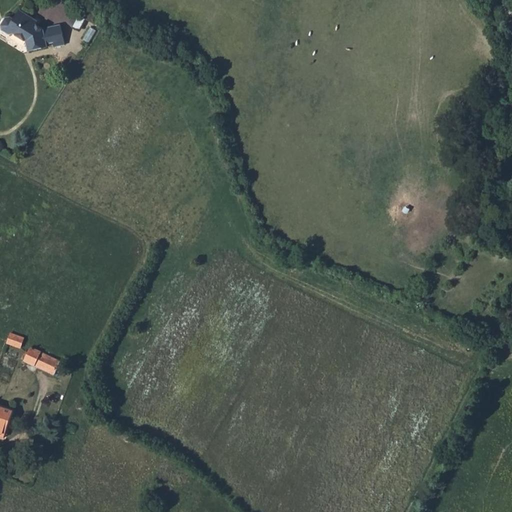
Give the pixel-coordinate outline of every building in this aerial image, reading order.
[(1,25),(2,30),(9,34),(13,33),(26,42),(28,51),(47,47),(47,44),(54,42),(55,47),(65,45),(60,25),(43,28),(36,24),(35,19),(19,10),(14,19),(10,17),(6,18),(1,25)] [(88,11),(85,18),(98,25),(102,18),(88,11)] [(24,338),(11,333),(7,342),(20,347),(24,338)] [(25,351),(22,358),(55,375),(61,361),(31,347),(28,353),(25,351)] [(0,428),(7,430),(13,411),(0,406),(0,428)]
